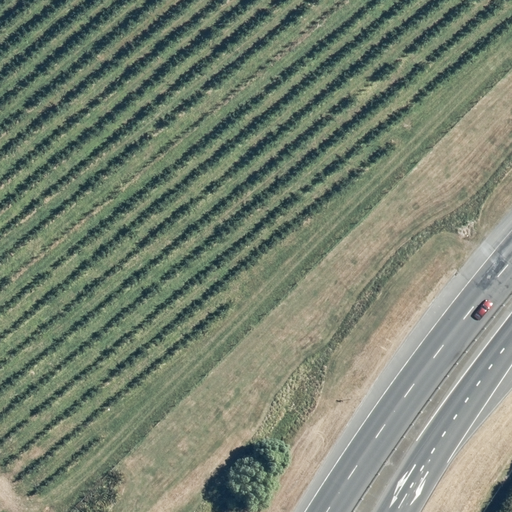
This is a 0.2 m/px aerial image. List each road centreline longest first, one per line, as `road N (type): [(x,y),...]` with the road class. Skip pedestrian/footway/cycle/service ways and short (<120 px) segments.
road 1 (trunk): [(325,511),(511,260)]
road 2 (trunk): [(511,334),(394,511)]
